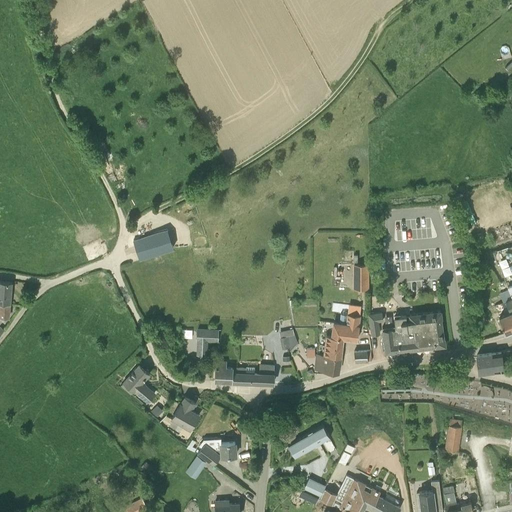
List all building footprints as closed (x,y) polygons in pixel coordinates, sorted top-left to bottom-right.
[(483,246),(479,235),(474,236),(478,247),(483,246)] [(130,263),(166,252),(160,236),(140,243),(138,238),(128,241),(126,248),(130,263)] [(511,244),(493,251),(508,284),(507,284),(510,290),(509,290),(511,295),(511,244)] [(353,263),(353,288),(368,287),(368,263),(353,263)] [(0,302),(10,303),(11,292),(12,282),(0,280),(0,302)] [(506,332),(511,329),(511,295),(509,290),(500,294),(503,302),(505,301),(510,311),(499,315),(506,332)] [(359,329),(359,323),(361,307),(360,307),(361,296),(339,293),(337,305),(347,306),(346,313),(340,313),(339,321),(333,320),(333,321),(339,322),(338,336),(343,337),(357,339),(359,329)] [(9,317),(10,303),(0,302),(0,334),(4,330),(0,326),(0,323),(2,320),(2,317),(9,317)] [(395,327),(382,329),(386,352),(445,344),(441,310),(394,317),(395,327)] [(383,320),(382,312),(381,311),(369,313),(372,334),(380,333),(378,320),(383,320)] [(338,336),(339,322),(333,321),(331,335),(325,334),(323,354),(341,355),(343,337),(338,336)] [(197,354),(206,354),(207,340),(217,340),(218,329),(198,328),(197,339),(198,339),(197,354)] [(288,335),(290,347),(298,342),(295,333),(294,334),(288,335)] [(282,348),(290,347),(288,335),(279,336),(282,348)] [(315,355),(315,347),(307,348),(307,355),(315,355)] [(368,360),(367,350),(354,351),(355,361),(368,360)] [(503,369),(501,351),(477,354),(479,372),(503,369)] [(341,355),(323,354),(318,353),(316,369),(338,372),(341,355)] [(215,380),(232,381),(232,366),(226,366),(226,360),(216,360),(215,380)] [(147,402),(148,401),(155,393),(142,382),(149,373),(139,364),(123,383),(120,386),(131,394),(134,391),(147,402)] [(246,366),(232,366),(232,381),(249,382),(274,382),(274,365),(260,364),(260,371),(246,371),(246,366)] [(190,430),(194,423),(199,414),(191,410),(195,403),(185,397),(181,404),(180,403),(171,419),(190,430)] [(162,411),(156,406),(151,411),(157,416),(162,411)] [(239,419),(246,429),(248,439),(253,438),(253,435),(254,435),(252,426),(251,426),(244,416),(239,419)] [(461,425),(462,419),(450,417),(449,424),(446,448),(458,451),(462,425),(461,425)] [(295,456),(330,437),(323,424),(288,444),(295,456)] [(235,441),(221,442),(221,438),(203,438),(199,445),(201,446),(197,452),(213,465),(220,456),(222,455),(236,455),(235,441)] [(354,447),(347,443),(344,450),(351,454),(354,447)] [(338,461),(345,464),(349,457),(342,454),(338,461)] [(186,470),(195,477),(206,462),(195,455),(193,459),(186,470)] [(158,472),(153,467),(146,461),(141,467),(153,477),(158,472)] [(332,504),(335,498),(343,501),(340,506),(341,506),(338,511),(360,511),(365,504),(380,511),(397,511),(400,507),(378,496),(380,492),(346,474),(337,494),(327,489),(322,499),(332,504)] [(309,477),(305,490),(322,496),(327,483),(309,477)] [(432,489),(417,491),(419,507),(421,507),(421,511),(431,511),(443,510),(439,479),(431,480),(432,489)] [(471,501),(457,504),(454,491),(455,491),(454,485),(444,487),(445,493),(446,503),(445,504),(447,510),(446,510),(446,511),(466,511),(473,509),(471,501)] [(142,497),(124,505),(127,511),(140,511),(148,508),(142,497)] [(239,511),(239,503),(228,503),(228,500),(221,500),(216,500),(217,509),(216,510),(215,511),(239,511)] [(336,511),(337,510),(319,502),(316,509),(323,511),(336,511)]
